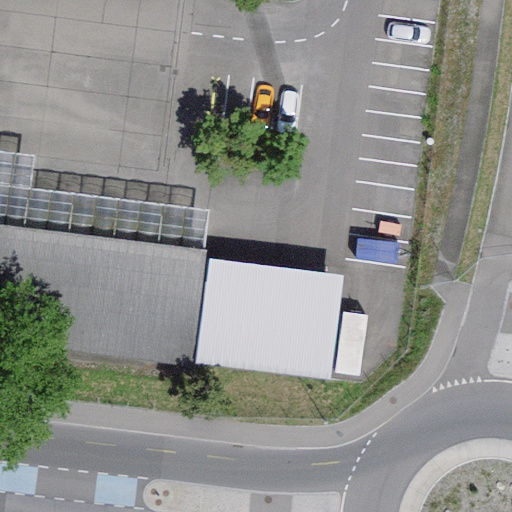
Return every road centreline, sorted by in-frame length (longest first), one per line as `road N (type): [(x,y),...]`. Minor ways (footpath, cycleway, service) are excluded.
road 1 (secondary): [(394,454),(300,469),(161,458),(0,465)]
road 2 (secondary): [(511,412),(459,413),(423,428),(394,454)]
